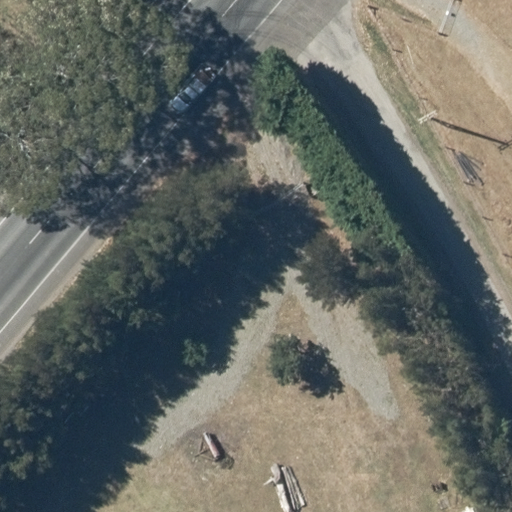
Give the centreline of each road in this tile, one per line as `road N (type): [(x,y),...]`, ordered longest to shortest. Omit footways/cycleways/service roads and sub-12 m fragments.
road 1 (tertiary): [(0,281),(238,0)]
road 2 (track): [(415,0),(511,82)]
